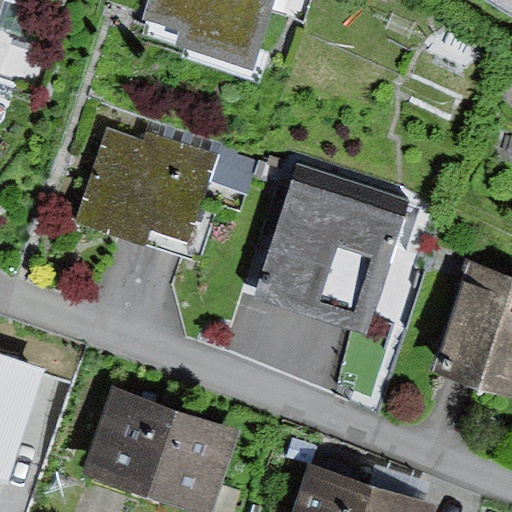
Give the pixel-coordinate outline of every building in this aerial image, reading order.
[(151,0),(145,21),(182,31),(177,51),(255,73),(276,0),(151,0)] [(140,142),(107,132),(79,223),(143,243),(148,225),(189,238),(214,156),(146,135),(140,142)] [(408,202),(298,167),(254,301),(365,337),(408,202)] [(511,279),(466,266),(435,375),(511,397),(511,279)] [(0,464),(22,398),(12,395),(25,356),(0,347),(0,464)] [(211,511),(238,435),(110,391),(80,478),(179,511),(211,511)] [(432,511),(434,508),(310,470),(296,511),(432,511)]
